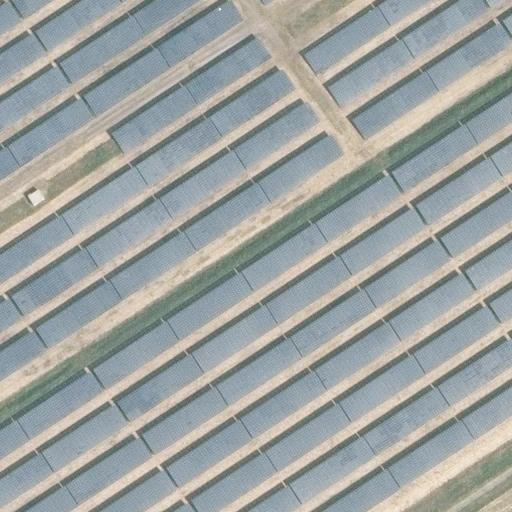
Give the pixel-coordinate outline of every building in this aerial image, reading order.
[(214,0),(220,9),(185,29),(196,48),(238,25),(224,0),(181,0),(186,9),(202,0),(214,0)] [(510,39),(511,38),(511,0),(483,0),(489,10),(506,0),(511,0),(511,11),(499,20),(510,39)] [(359,137),(510,50),(498,30),(422,74),(429,85),(419,90),(415,83),(350,120),(359,137)] [(243,48),(256,68),(269,59),(256,40),(243,48)] [(328,89),(336,107),(364,95),(356,77),(328,89)] [(294,183),(338,160),(309,104),(290,113),(302,135),(316,128),(324,142),(284,163),(294,183)] [(34,207),(44,201),(38,193),(28,199),(34,207)]
